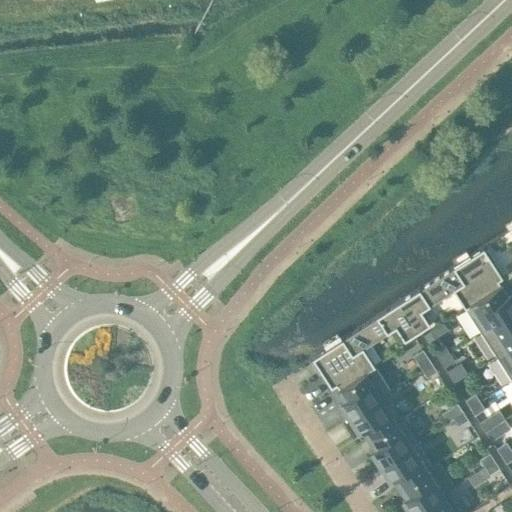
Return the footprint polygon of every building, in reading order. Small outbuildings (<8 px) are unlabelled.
[(497,279),(502,275),(492,259),(494,258),(487,248),(485,249),(484,248),(483,246),(398,302),(416,331),(420,329),(429,323),(420,309),(453,288),(465,306),(500,283),(497,279)] [(480,330),(511,309),(511,290),(511,289),(506,292),(500,283),(465,306),(480,330)] [(374,364),(363,346),(395,325),(404,339),(413,333),(416,331),(398,302),(312,357),(313,358),(314,360),(312,361),(318,371),(321,370),(331,386),(336,383),(338,388),(374,364)] [(511,309),(480,330),(496,355),(511,344),(511,309)] [(438,357),(448,351),(443,343),(433,350),(438,357)] [(511,344),(496,355),(511,379),(511,378),(511,344)] [(438,357),(443,365),(453,359),(448,351),(438,357)] [(421,368),(432,362),(426,354),(416,360),(421,368)] [(427,376),(437,370),(432,362),(421,368),(427,376)] [(385,392),(390,389),(374,364),(338,388),(344,397),(340,400),(341,402),(339,404),(346,414),(348,413),(349,415),(385,392)] [(370,436),(399,417),(400,416),(385,392),(349,415),(351,417),(349,418),(355,429),(358,427),(359,430),(364,427),(370,436)] [(480,399),(475,392),(464,398),(470,406),(480,399)] [(475,414),(485,407),(480,399),(470,406),(475,414)] [(453,417),(463,410),(458,402),(448,409),(453,417)] [(458,424),(468,418),(463,410),(453,417),(458,424)] [(400,416),(399,417),(370,436),(375,445),(371,448),(374,453),(372,454),(378,465),(416,440),(400,416)] [(395,475),(401,484),(432,465),(416,440),(378,465),(385,475),(387,474),(390,478),(395,475)] [(501,454),(511,448),(506,440),(496,446),(501,454)] [(501,454),(506,462),(511,457),(511,449),(511,448),(501,454)] [(484,465),(494,458),(489,451),(479,457),(484,465)] [(489,473),(499,466),(494,458),(484,465),(489,473)] [(432,465),(401,484),(407,493),(402,496),(404,499),(401,500),(408,511),(410,509),(412,511),(447,489),(454,484),(439,460),(432,465)] [(461,511),(447,489),(412,511),(461,511)]
